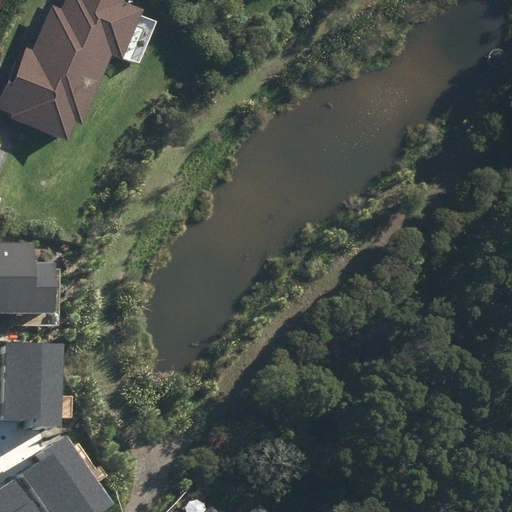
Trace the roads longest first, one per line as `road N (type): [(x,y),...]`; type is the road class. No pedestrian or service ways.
road 1 (track): [(153,482),(107,384),(113,291),(130,231),(166,173),(356,0)]
road 2 (track): [(511,111),(456,180),(227,381),(191,431)]
